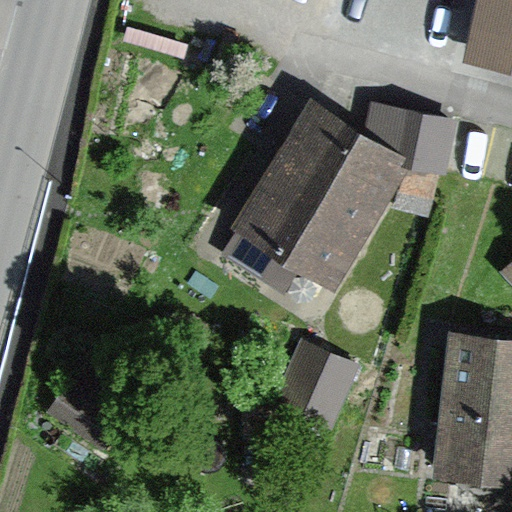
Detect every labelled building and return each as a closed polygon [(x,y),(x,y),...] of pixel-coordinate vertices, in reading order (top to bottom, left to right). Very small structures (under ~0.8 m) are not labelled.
[(511,0),(486,0),(475,46),(511,54),(511,0)] [(371,127),(317,95),(238,226),(304,266),(338,286),(391,205),(412,159),(371,127)] [(460,116),(376,97),(371,127),(412,159),(391,205),(432,217),(446,171),(450,171),(460,116)] [(304,266),(238,226),(224,251),(290,288),(304,266)] [(511,260),(501,271),(511,282),(511,260)] [(511,343),(447,335),(429,472),(511,482),(511,343)] [(333,435),(366,363),(306,336),(273,407),(333,435)]
